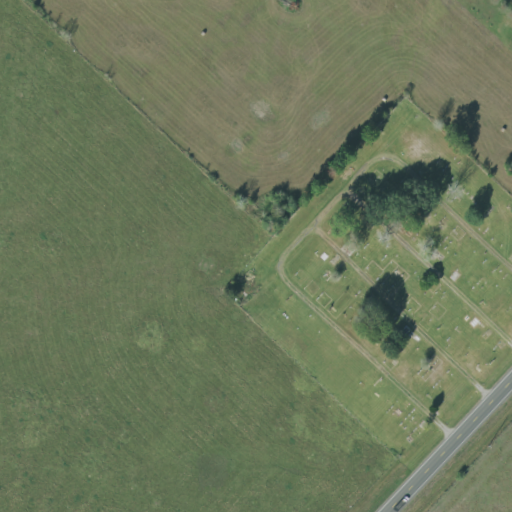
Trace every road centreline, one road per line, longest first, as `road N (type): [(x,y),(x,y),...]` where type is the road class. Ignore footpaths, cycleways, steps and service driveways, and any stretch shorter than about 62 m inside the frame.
road 1 (residential): [(412,473),(228,298),(420,99),(511,188)]
road 2 (secondary): [(376,511),(511,370)]
